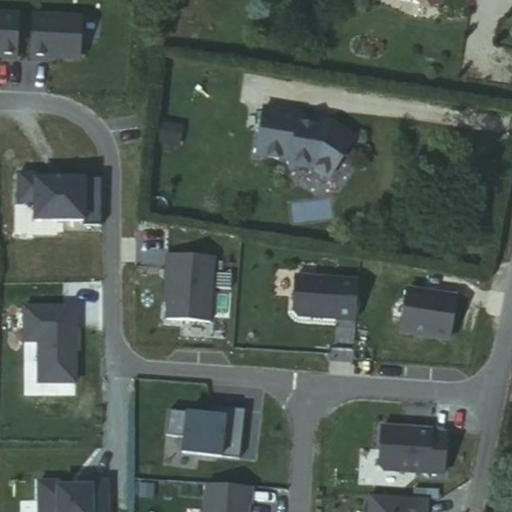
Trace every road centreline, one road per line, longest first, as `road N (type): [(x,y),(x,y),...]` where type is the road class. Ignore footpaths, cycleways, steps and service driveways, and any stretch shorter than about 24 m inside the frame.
road 1 (residential): [(0,98),(71,110),(104,142),(108,318),(111,343),(126,361),(154,371),(307,384)]
road 2 (residential): [(307,384),(492,398)]
road 3 (residential): [(299,511),(307,384)]
